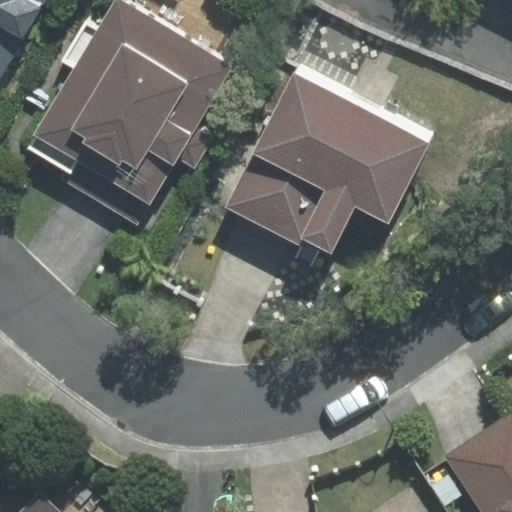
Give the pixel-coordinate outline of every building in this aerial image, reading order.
[(0,0),(0,41),(5,44),(31,0),(0,0)] [(219,67),(107,0),(106,0),(90,27),(75,18),(49,61),(60,68),(14,145),(59,172),(54,179),(125,221),(219,67)] [(160,0),(183,14),(192,0),(160,0)] [(409,141),(273,69),(205,197),(306,250),(330,204),(366,222),(409,141)] [(473,443),(437,466),(467,511),(511,511),(511,422),(510,419),(473,443)] [(43,511),(32,501),(19,511),(43,511)]
